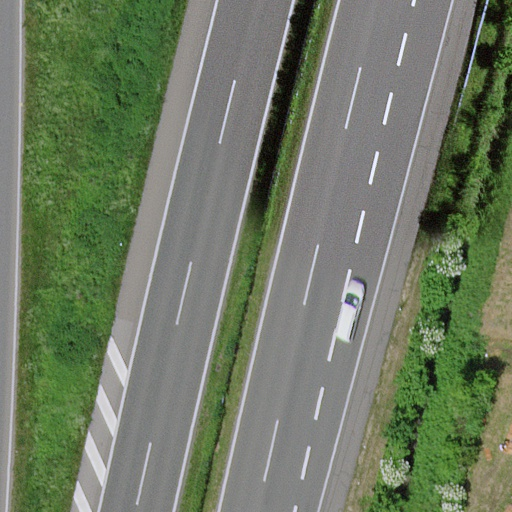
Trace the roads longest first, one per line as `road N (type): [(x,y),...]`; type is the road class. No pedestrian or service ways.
road 1 (motorway): [(258,511),(380,0)]
road 2 (motorway): [(255,0),(136,511)]
